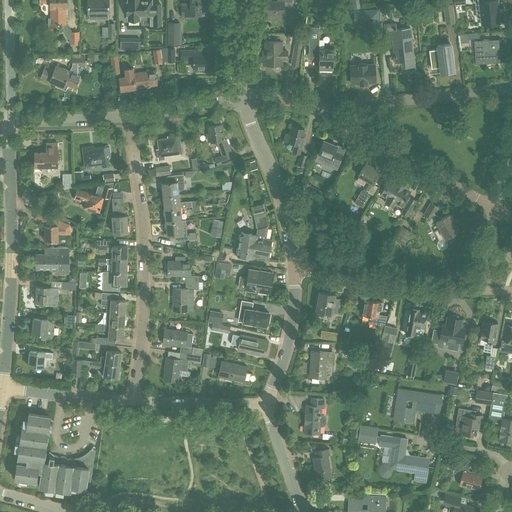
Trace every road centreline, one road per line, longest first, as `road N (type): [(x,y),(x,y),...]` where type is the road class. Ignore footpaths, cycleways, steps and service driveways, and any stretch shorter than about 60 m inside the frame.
road 1 (residential): [(127,116),(144,285),(132,401)]
road 2 (residential): [(3,388),(8,174)]
road 3 (residential): [(292,270),(278,186),(239,97)]
road 4 (residential): [(292,270),(471,290)]
road 5 (residential): [(339,120),(493,209)]
road 6 (residential): [(339,120),(376,104),(511,87)]
road 7 (residential): [(264,405),(291,331),(292,270)]
road 8 (residential): [(264,405),(132,401)]
road 9 (residential): [(132,401),(3,388)]
